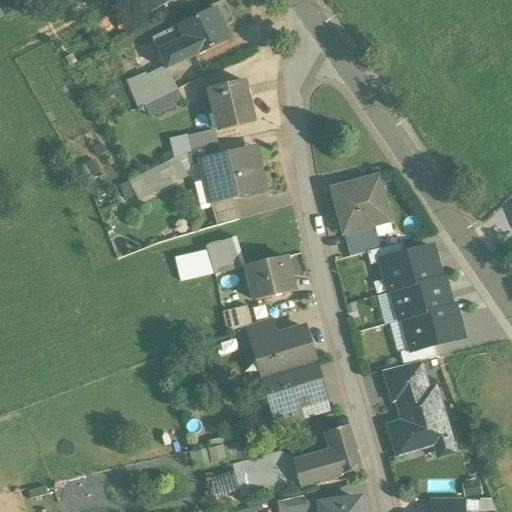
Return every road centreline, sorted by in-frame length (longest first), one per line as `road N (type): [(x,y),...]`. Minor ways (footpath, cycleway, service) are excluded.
road 1 (residential): [(333,42),(302,82),(296,125),(330,305),(384,511)]
road 2 (tertiary): [(333,42),(511,301)]
